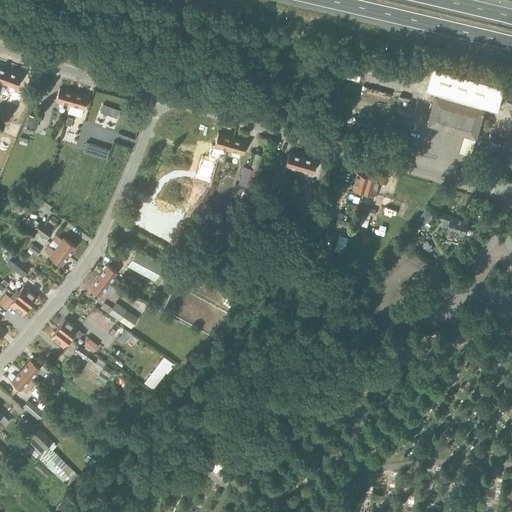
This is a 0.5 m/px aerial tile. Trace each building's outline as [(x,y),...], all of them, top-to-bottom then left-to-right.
[(436,95),(427,125),(465,135),(460,152),(471,155),(476,139),(477,139),(485,109),(484,109),(485,105),(498,108),(503,92),(508,94),(510,87),(505,85),(433,65),(427,88),(437,91),(436,95)] [(6,71),(2,83),(16,88),(20,76),(6,71)] [(55,101),(69,106),(73,92),(58,88),(55,101)] [(87,96),(73,92),(69,106),(83,110),(87,96)] [(119,110),(114,108),(111,116),(117,118),(119,110)] [(36,129),(39,118),(29,115),(26,126),(36,129)] [(511,134),(509,133),(502,154),(511,157),(511,134)] [(227,151),(231,138),(217,134),(213,147),(227,151)] [(231,138),(227,151),(242,155),(246,142),(231,138)] [(485,153),(488,154),(496,157),(500,145),(489,141),(485,153)] [(83,152),(89,153),(92,144),(86,142),(83,152)] [(103,147),(100,157),(106,159),(109,149),(103,147)] [(284,165),(298,169),(302,157),(288,153),(284,165)] [(316,161),(302,157),(298,169),(312,173),(316,161)] [(491,170),(501,173),(503,166),(494,163),(491,170)] [(251,189),(256,171),(243,167),(238,185),(251,189)] [(280,175),(264,171),(261,182),(270,184),(271,182),(277,184),(280,175)] [(363,195),(369,176),(357,173),(353,189),(359,191),(359,194),(363,195)] [(369,176),(363,195),(374,198),(380,180),(369,176)] [(309,186),(306,198),(312,200),(316,189),(309,186)] [(377,210),(361,205),(359,211),(361,212),(360,217),(369,219),(371,214),(375,215),(377,210)] [(427,209),(414,223),(421,229),(434,214),(427,209)] [(443,214),(442,220),(449,222),(447,230),(464,235),(468,221),(443,214)] [(33,230),(39,222),(33,218),(27,227),(32,231),(33,230)] [(338,219),(335,229),(349,233),(352,223),(338,219)] [(33,230),(47,239),(53,231),(40,221),(39,222),(33,230)] [(57,247),(68,256),(75,246),(63,237),(62,239),(57,235),(53,240),(59,244),(57,247)] [(428,242),(422,246),(426,253),(432,250),(428,242)] [(68,256),(57,247),(54,250),(49,246),(45,251),(51,255),(49,257),(61,265),(68,256)] [(135,250),(127,266),(154,281),(163,265),(135,250)] [(6,264),(23,277),(29,269),(12,255),(12,256),(9,253),(4,259),(7,262),(6,264)] [(107,265),(99,277),(109,284),(114,277),(117,272),(107,265)] [(100,296),(109,284),(99,277),(90,288),(100,296)] [(16,290),(13,294),(29,306),(36,297),(23,287),(18,292),(16,290)] [(22,315),(29,306),(13,294),(10,298),(6,303),(8,305),(22,315)] [(137,317),(115,302),(108,312),(130,327),(137,317)] [(350,303),(343,312),(349,317),(356,308),(350,303)] [(57,328),(72,340),(76,336),(73,334),(78,329),(65,319),(57,328)] [(69,344),(72,340),(57,328),(50,337),(63,348),(67,342),(69,344)] [(97,345),(90,340),(85,346),(92,352),(97,345)] [(106,365),(79,345),(75,351),(102,370),(106,365)] [(167,371),(172,364),(163,357),(158,364),(167,371)] [(21,371),(30,379),(40,368),(30,360),(21,371)] [(106,365),(102,370),(101,371),(109,376),(113,370),(106,364),(106,365)] [(20,390),(30,379),(21,371),(11,382),(20,390)] [(109,376),(101,371),(97,377),(104,382),(109,376)] [(153,389),(157,384),(148,377),(144,382),(153,389)] [(43,412),(29,400),(23,405),(38,418),(43,412)] [(0,428),(1,430),(10,421),(0,412),(0,428)] [(0,444),(0,461),(5,466),(9,462),(4,457),(8,453),(0,444)] [(51,472),(38,462),(35,466),(47,476),(51,472)]
